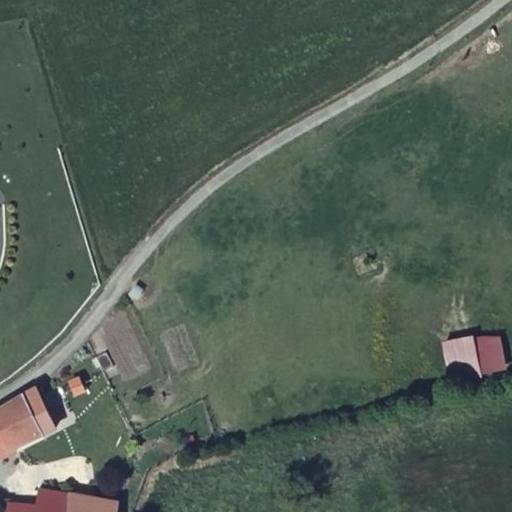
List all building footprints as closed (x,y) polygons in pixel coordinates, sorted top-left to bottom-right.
[(0,458),(46,436),(28,398),(0,412),(0,458)] [(77,441),(71,445),(83,486),(106,474),(93,435),(77,441)] [(40,504),(39,511),(72,511),(74,495),(66,494),(42,489),(40,504)] [(74,495),(72,511),(123,511),(125,503),(74,495)] [(14,499),(13,511),(39,511),(40,504),(14,499)]
